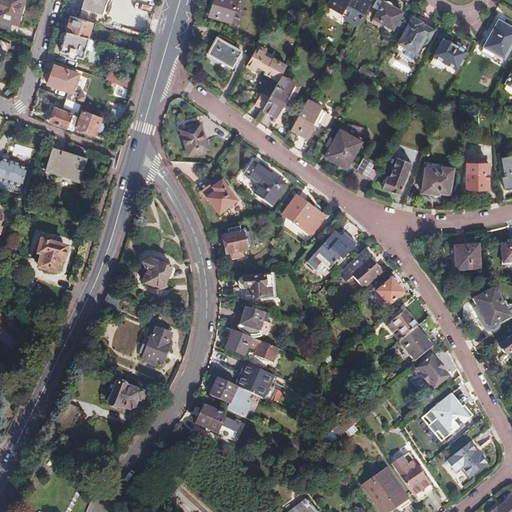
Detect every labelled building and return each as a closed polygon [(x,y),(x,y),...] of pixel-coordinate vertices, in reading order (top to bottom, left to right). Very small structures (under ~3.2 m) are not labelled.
[(0,0),(0,17),(0,31),(11,35),(15,22),(19,23),(25,0),(0,0)] [(83,0),(80,9),(101,16),(105,0),(83,0)] [(213,0),(209,14),(230,21),(236,0),(213,0)] [(327,0),(324,6),(336,13),(338,9),(345,13),(343,17),(342,20),(355,26),(369,1),(367,0),(327,0)] [(374,0),(371,7),(376,9),(380,2),(376,0),(374,0)] [(380,2),(376,9),(371,18),(391,30),(400,13),(390,8),(390,6),(389,4),(387,3),(385,2),(384,2),(382,3),(380,2)] [(70,17),(66,32),(89,39),(93,24),(70,17)] [(411,17),(397,42),(415,52),(416,50),(424,36),(428,38),(433,29),(411,17)] [(511,27),(498,20),(483,46),(503,57),(511,41),(511,27)] [(89,39),(66,32),(60,52),(66,54),(64,61),(81,66),(89,39)] [(215,36),(206,53),(231,67),(239,51),(215,36)] [(443,37),(433,56),(454,68),(465,50),(443,37)] [(0,70),(10,44),(0,40),(0,70)] [(318,42),(315,47),(321,51),(324,45),(318,42)] [(415,52),(397,42),(393,48),(415,61),(420,52),(416,50),(415,52)] [(255,47),(253,49),(244,67),(253,72),(256,67),(265,71),(263,74),(277,81),(280,76),(284,67),(270,60),(269,62),(261,58),(264,52),(255,47)] [(511,67),(503,83),(511,87),(511,67)] [(51,69),(46,87),(65,93),(70,75),(51,69)] [(107,84),(120,89),(123,80),(110,75),(107,84)] [(280,76),(277,81),(270,94),(261,109),(261,110),(275,118),(284,102),(288,104),(298,86),(280,76)] [(254,105),(261,109),(270,94),(263,89),(254,105)] [(77,112),(79,105),(66,100),(63,107),(77,112)] [(327,113),(306,101),(289,131),(307,141),(314,128),(318,130),(327,113)] [(72,130),(77,112),(63,107),(55,104),(54,107),(51,106),(47,117),(50,118),(49,121),(72,130)] [(124,115),(126,109),(118,106),(116,112),(124,115)] [(124,116),(124,115),(116,112),(110,110),(108,116),(122,122),(124,116)] [(83,115),(77,132),(94,138),(95,133),(99,134),(102,127),(98,125),(100,121),(83,115)] [(198,124),(178,130),(186,155),(205,149),(198,124)] [(328,149),(323,157),(339,166),(337,169),(343,172),(344,173),(345,173),(347,173),(348,172),(348,171),(353,163),(350,161),(360,142),(338,130),(332,141),(328,140),(324,147),(328,149)] [(51,151),(47,167),(51,167),(49,174),(58,176),(59,175),(76,179),(79,168),(82,168),(84,159),(51,151)] [(500,170),(496,171),(499,190),(511,186),(511,153),(498,157),(500,170)] [(373,162),(363,156),(355,171),(365,176),(373,162)] [(385,176),(380,188),(398,195),(410,164),(395,158),(388,177),(385,176)] [(26,169),(0,161),(0,182),(20,188),(26,169)] [(250,162),(242,174),(259,187),(252,196),(268,208),(284,187),(250,162)] [(465,163),(465,189),(486,189),(487,163),(465,163)] [(424,164),(420,192),(437,194),(437,192),(447,193),(452,168),(424,164)] [(365,176),(372,180),(376,173),(369,169),(365,176)] [(197,189),(201,195),(220,182),(215,176),(197,189)] [(220,182),(201,195),(215,215),(233,202),(220,182)] [(280,218),(279,218),(310,241),(311,240),(309,239),(323,221),(324,222),(325,221),(295,198),(294,199),(295,200),(281,219),(280,218)] [(240,227),(221,231),(226,256),(246,251),(242,233),(241,233),(240,227)] [(334,242),(328,237),(304,264),(312,271),(319,264),(327,271),(328,269),(329,269),(331,267),(331,266),(337,259),(340,261),(353,245),(341,234),(337,239),(334,242)] [(331,234),(328,237),(334,242),(337,239),(331,234)] [(511,243),(498,245),(500,265),(505,264),(506,268),(509,271),(511,272),(511,243)] [(476,246),(449,247),(449,270),(477,269),(476,246)] [(46,247),(42,259),(46,260),(42,272),(61,278),(64,265),(68,266),(71,255),(46,247)] [(364,248),(344,268),(361,288),(379,272),(367,259),(369,257),(371,255),(364,248)] [(11,257),(7,269),(13,273),(23,276),(27,261),(11,257)] [(367,259),(379,272),(381,270),(369,257),(367,259)] [(172,270),(150,261),(143,265),(146,272),(141,283),(155,289),(156,293),(164,290),(164,288),(166,282),(170,281),(173,272),(172,270)] [(403,281),(397,273),(374,292),(386,306),(401,294),(395,287),(403,281)] [(240,279),(239,283),(240,284),(240,286),(241,290),(243,290),(245,301),(265,298),(264,290),(270,289),(268,275),(240,279)] [(491,289),(473,299),(477,307),(473,309),(483,328),(485,329),(487,330),(489,330),(491,329),(493,328),(494,327),(495,325),(495,321),(504,316),(505,319),(511,315),(511,314),(511,309),(507,306),(505,307),(502,302),(499,304),(491,289)] [(366,298),(374,307),(380,302),(371,293),(366,298)] [(106,294),(101,304),(116,309),(120,299),(106,294)] [(428,316),(416,298),(413,299),(412,297),(399,308),(403,311),(384,327),(390,334),(395,330),(401,338),(428,316)] [(245,307),(242,315),(239,324),(258,331),(264,313),(245,307)] [(268,314),(264,313),(258,331),(239,324),(229,329),(232,330),(251,338),(252,338),(253,338),(254,338),(255,338),(256,338),(257,338),(258,338),(259,338),(259,337),(260,337),(261,337),(261,336),(262,336),(263,336),(263,335),(264,335),(264,334),(265,334),(265,333),(266,333),(266,332),(268,333),(271,324),(266,322),(268,314)] [(401,338),(396,342),(413,362),(425,351),(440,339),(428,316),(401,338)] [(313,328),(312,321),(300,318),(299,323),(313,328)] [(150,335),(140,360),(159,367),(169,343),(167,342),(170,334),(155,329),(152,336),(150,335)] [(243,356),(251,338),(232,330),(229,338),(226,348),(243,356)] [(511,335),(499,346),(506,354),(508,352),(511,356),(511,335)] [(456,370),(440,339),(425,351),(430,357),(415,369),(432,390),(456,370)] [(255,342),(250,358),(272,365),(276,349),(255,342)] [(245,363),(243,362),(232,385),(234,386),(238,377),(239,374),(245,363)] [(237,387),(261,399),(272,375),(245,363),(239,374),(242,376),(241,378),(238,377),(234,386),(237,387)] [(232,385),(216,378),(209,395),(229,405),(237,387),(234,386),(232,385)] [(111,398),(109,397),(106,403),(108,404),(108,405),(119,409),(120,406),(129,409),(135,407),(137,401),(139,401),(143,393),(116,383),(111,398)] [(444,401),(430,413),(448,419),(444,434),(445,436),(464,420),(463,418),(464,416),(461,413),(459,414),(458,412),(456,414),(450,407),(451,405),(448,401),(445,402),(444,401)] [(64,404),(51,431),(65,438),(78,410),(64,404)] [(194,424),(215,435),(216,434),(219,426),(224,416),(203,406),(194,424)] [(354,412),(330,431),(319,441),(325,449),(359,420),(354,412)] [(448,419),(430,413),(422,420),(424,422),(423,425),(427,429),(429,428),(432,431),(435,428),(437,426),(444,434),(448,419)] [(219,426),(216,434),(223,438),(227,430),(219,426)] [(437,426),(435,428),(443,438),(444,434),(437,426)] [(302,455),(309,449),(289,439),(285,448),(296,453),(302,455)] [(460,467),(470,478),(487,464),(485,461),(486,460),(483,456),(481,457),(473,448),(474,446),(472,443),(470,444),(468,442),(445,461),(455,472),(458,469),(460,467)] [(390,464),(396,472),(417,502),(435,490),(414,460),(409,452),(390,464)] [(468,480),(470,478),(460,467),(458,469),(468,480)] [(384,468),(361,485),(379,511),(378,511),(394,511),(399,509),(400,509),(409,503),(384,468)] [(499,502),(494,506),(488,511),(511,511),(511,499),(509,496),(501,504),(499,502)] [(291,509),(287,511),(314,511),(306,501),(294,510),(291,509)]
